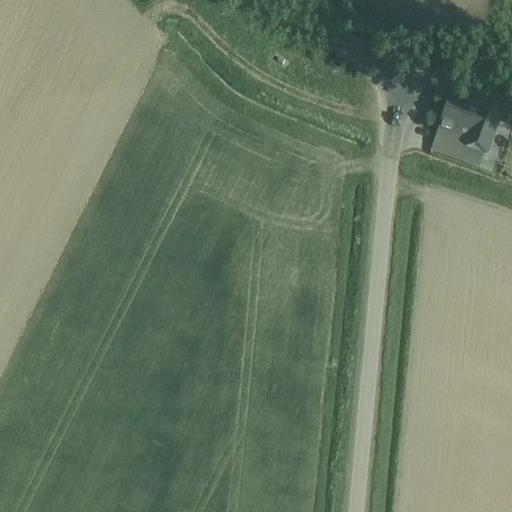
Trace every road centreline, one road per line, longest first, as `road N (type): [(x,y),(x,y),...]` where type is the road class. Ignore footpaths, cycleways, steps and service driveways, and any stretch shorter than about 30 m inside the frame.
road 1 (unclassified): [(358,511),(400,69)]
road 2 (unclassified): [(400,69),(268,0)]
